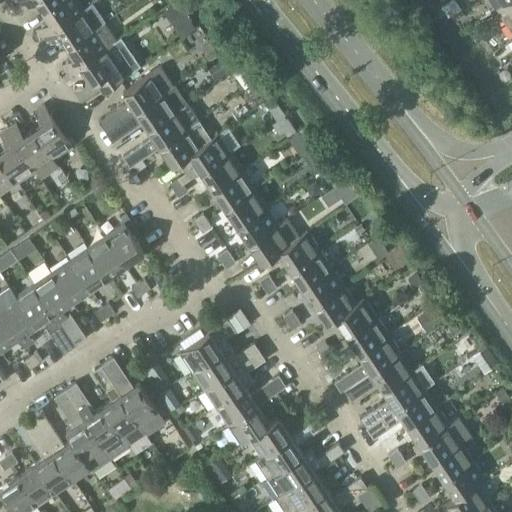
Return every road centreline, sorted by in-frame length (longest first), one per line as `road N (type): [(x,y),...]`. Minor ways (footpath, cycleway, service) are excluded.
road 1 (residential): [(398,511),(228,276),(202,274)]
road 2 (tertiary): [(252,0),(424,218)]
road 3 (residential): [(202,274),(150,194),(120,184),(34,66)]
road 4 (residential): [(0,422),(202,274)]
road 5 (tertiary): [(460,193),(314,0)]
